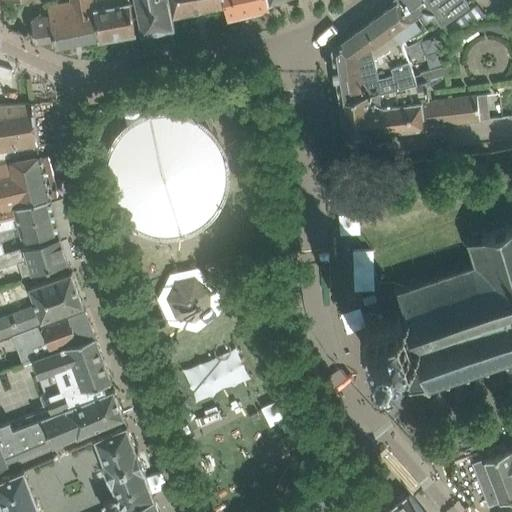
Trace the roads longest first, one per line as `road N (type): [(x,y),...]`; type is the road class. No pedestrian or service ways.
road 1 (unclassified): [(180,511),(81,226),(65,133),(81,77)]
road 2 (residential): [(361,411),(319,339),(302,149)]
road 3 (residential): [(81,77),(299,48)]
road 4 (residential): [(302,149),(511,129)]
